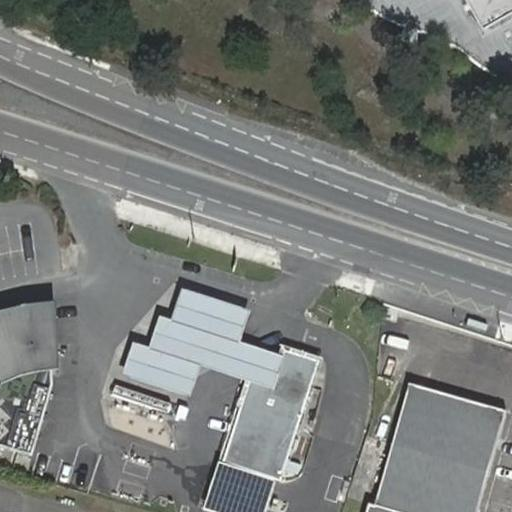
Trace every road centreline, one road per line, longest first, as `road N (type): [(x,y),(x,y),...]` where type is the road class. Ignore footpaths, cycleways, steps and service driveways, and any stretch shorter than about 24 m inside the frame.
road 1 (primary): [(511,246),(158,122),(0,55)]
road 2 (primary): [(0,133),(511,296)]
